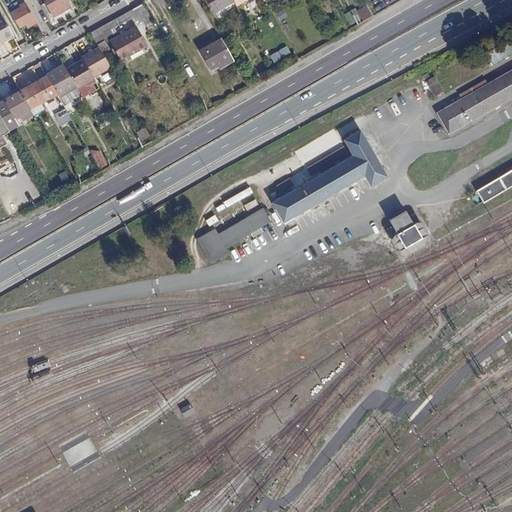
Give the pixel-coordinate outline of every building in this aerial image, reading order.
[(48,0),(45,2),(54,17),(72,7),(67,0),(48,0)] [(165,0),(170,8),(175,5),(172,0),(171,0),(170,1),(169,0),(165,0)] [(234,1),(233,0),(207,0),(215,13),(235,2),(234,1)] [(175,5),(170,8),(172,12),(184,6),(182,1),(175,5)] [(37,23),(26,3),(21,6),(22,7),(11,13),(20,28),(26,24),(28,28),(37,23)] [(91,33),(99,47),(103,54),(113,48),(121,61),(148,46),(137,26),(120,36),(115,27),(136,16),(140,22),(144,20),(150,17),(143,3),(91,33)] [(367,6),(358,12),(363,19),(372,13),(367,6)] [(155,26),(150,17),(144,20),(149,30),(155,26)] [(0,41),(12,34),(5,21),(0,24),(0,41)] [(235,61),(222,39),(201,51),(212,70),(219,66),(221,69),(235,61)] [(82,57),(83,59),(94,77),(111,68),(103,54),(99,47),(82,57)] [(95,80),(94,77),(83,59),(66,69),(77,88),(78,90),(95,80)] [(46,75),(47,76),(58,95),(60,98),(77,88),(66,69),(64,65),(46,75)] [(26,82),(21,72),(13,77),(18,87),(26,82)] [(428,73),(423,76),(427,83),(432,81),(428,73)] [(511,73),(439,116),(451,137),(511,102),(511,73)] [(47,76),(20,91),(31,110),(34,115),(45,109),(42,103),(58,95),(47,76)] [(444,94),(435,79),(432,81),(427,83),(436,98),(444,94)] [(0,114),(9,131),(19,126),(15,119),(31,110),(20,91),(0,102),(0,114)] [(65,108),(54,115),(62,126),(73,119),(65,108)] [(0,148),(8,144),(3,136),(10,132),(9,131),(0,114),(0,148)] [(386,181),(358,133),(341,143),(350,158),(275,202),(288,223),(362,180),(369,191),(386,181)] [(511,191),(511,176),(480,193),(487,205),(511,191)] [(268,224),(261,211),(218,235),(215,229),(197,240),(210,263),(228,253),(226,248),(268,224)] [(427,234),(414,213),(388,229),(403,254),(422,244),(427,234)] [(173,279),(167,261),(162,262),(168,281),(173,279)] [(117,280),(117,273),(106,273),(107,288),(113,288),(112,280),(117,280)] [(83,292),(79,283),(61,292),(66,301),(83,292)]
